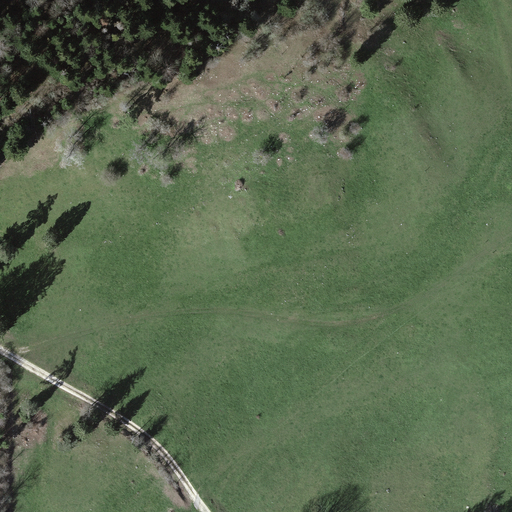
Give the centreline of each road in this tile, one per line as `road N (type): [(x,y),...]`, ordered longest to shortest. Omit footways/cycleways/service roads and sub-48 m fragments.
road 1 (track): [(11,353),(215,308),(299,323),(511,321)]
road 2 (track): [(11,353),(127,423),(194,497)]
